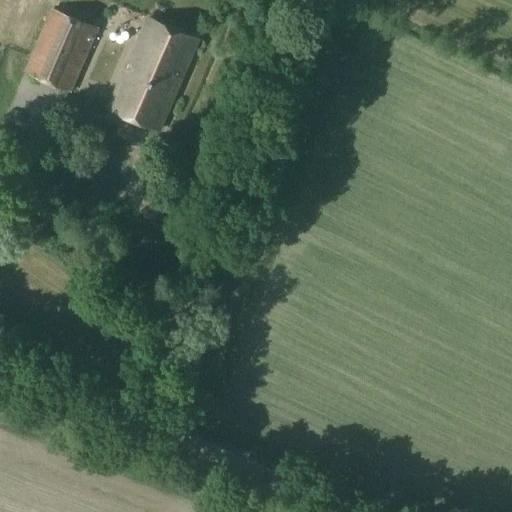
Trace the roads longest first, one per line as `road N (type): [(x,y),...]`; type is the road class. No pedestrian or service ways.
road 1 (track): [(295,0),(138,423)]
road 2 (unclassified): [(341,511),(0,367)]
